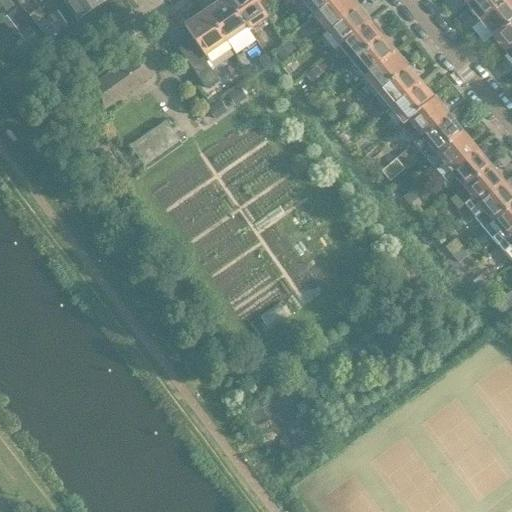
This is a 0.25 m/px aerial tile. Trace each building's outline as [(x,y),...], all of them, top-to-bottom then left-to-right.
[(69,27),(106,2),(104,0),(69,0),(64,4),(56,9),(69,27)] [(226,0),(222,0),(204,12),(227,46),(248,32),(236,14),(226,0)] [(226,0),(236,14),(239,12),(244,18),(242,20),(250,29),(265,17),(258,8),(252,0),(226,0)] [(267,0),(252,0),(258,8),(268,0),(267,0)] [(300,0),(299,1),(312,17),(331,0),(300,0)] [(351,0),(331,0),(312,17),(324,32),(356,5),(351,0)] [(473,0),(468,4),(467,6),(468,8),(468,10),(473,16),(477,16),(481,20),(504,0),(473,0)] [(511,0),(504,0),(481,20),(479,21),(481,23),(480,25),(485,32),(490,31),(494,35),(511,20),(511,0)] [(356,5),(324,32),(337,47),(369,21),(356,5)] [(40,8),(29,16),(35,23),(42,18),(46,15),(40,8)] [(27,26),(14,11),(6,17),(19,32),(27,26)] [(184,26),(206,59),(207,59),(227,46),(204,12),(184,26)] [(42,18),(35,23),(42,32),(49,27),(42,18)] [(506,51),(511,46),(511,20),(494,35),(492,36),(494,39),(493,41),(498,47),(503,46),(506,51)] [(369,21),(337,47),(351,64),(383,37),(369,21)] [(19,32),(17,34),(28,47),(34,43),(38,40),(27,26),(19,32)] [(383,37),(351,64),(363,79),(395,52),(390,46),(391,44),(385,38),(383,38),(383,37)] [(395,52),(363,79),(376,94),(408,68),(407,67),(407,65),(402,58),(400,58),(395,52)] [(104,111),(153,76),(137,54),(87,88),(104,111)] [(218,83),(199,55),(189,62),(208,91),(218,83)] [(266,58),(260,62),(265,68),(271,64),(270,63),(266,58)] [(408,68),(376,94),(389,109),(421,83),(408,68)] [(421,83),(389,109),(402,125),(407,121),(433,99),(421,83)] [(433,99),(407,121),(415,131),(407,138),(412,145),(447,116),(433,99)] [(426,161),(461,132),(447,116),(412,145),(426,161)] [(131,142),(143,163),(181,141),(169,120),(131,142)] [(441,179),(475,150),(461,132),(426,161),(441,179)] [(475,150),(441,179),(446,185),(454,178),(463,188),(489,166),(475,150)] [(394,162),(381,173),(388,181),(401,171),(394,162)] [(489,166),(463,188),(471,198),(463,206),(468,212),(503,183),(489,166)] [(511,193),(503,183),(468,212),(482,229),(490,222),(511,203),(511,193)] [(511,203),(490,222),(499,232),(491,239),(496,246),(511,233),(511,203)] [(463,206),(456,211),(461,218),(468,212),(463,206)] [(511,261),(511,233),(496,246),(510,263),(511,261)] [(454,237),(443,245),(451,254),(461,245),(454,237)] [(461,252),(453,258),(461,267),(468,261),(461,252)] [(511,291),(493,306),(501,316),(511,306),(511,291)] [(308,424),(319,440),(328,434),(317,418),(308,424)]
